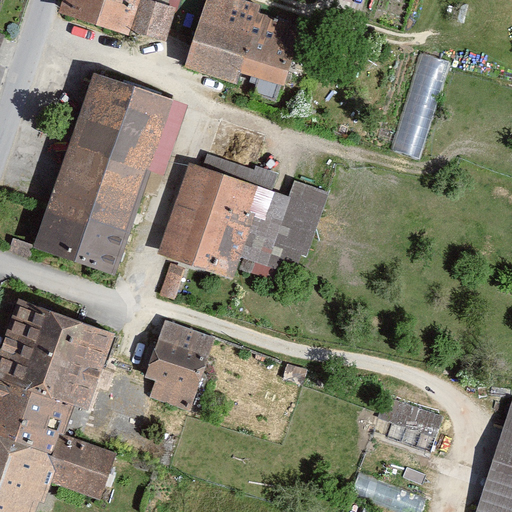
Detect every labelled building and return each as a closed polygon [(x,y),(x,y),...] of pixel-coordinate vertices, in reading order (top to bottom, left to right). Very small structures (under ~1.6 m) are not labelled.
[(141,0),(67,0),(63,20),(165,46),(174,10),(141,2),(141,0)] [(226,0),(210,0),(188,66),(233,81),(237,69),(281,84),(298,30),(255,16),(257,10),(226,0)] [(18,30),(0,23),(0,40),(13,45),(18,30)] [(421,157),(453,60),(425,51),(393,147),(421,157)] [(95,82),(40,249),(110,272),(143,172),(161,178),(183,111),(95,82)] [(191,167),(161,255),(231,279),(239,255),(277,268),(284,245),(309,253),(328,194),(296,183),(290,199),(272,192),(277,176),(257,169),(255,174),(246,171),(244,174),(208,162),(205,172),(191,167)] [(173,267),(163,294),(175,298),(185,272),(173,267)] [(21,304),(0,365),(0,511),(36,511),(46,485),(99,503),(117,454),(61,434),(71,404),(89,410),(114,337),(21,304)] [(210,341),(164,327),(148,379),(157,381),(152,398),(190,409),(210,341)] [(377,432),(436,447),(445,411),(387,395),(377,432)] [(511,511),(511,417),(480,511),(511,511)] [(355,497),(424,508),(427,486),(358,475),(355,497)]
